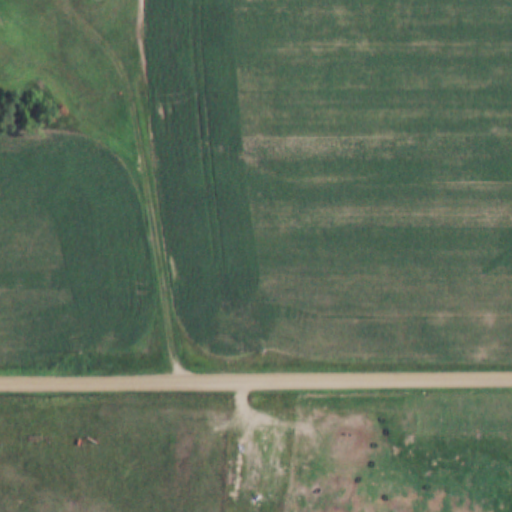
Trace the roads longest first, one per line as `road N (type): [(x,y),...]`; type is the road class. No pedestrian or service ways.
road 1 (residential): [(0,375),(511,374)]
road 2 (track): [(174,375),(150,212),(146,0)]
road 3 (track): [(62,0),(121,58),(144,126)]
